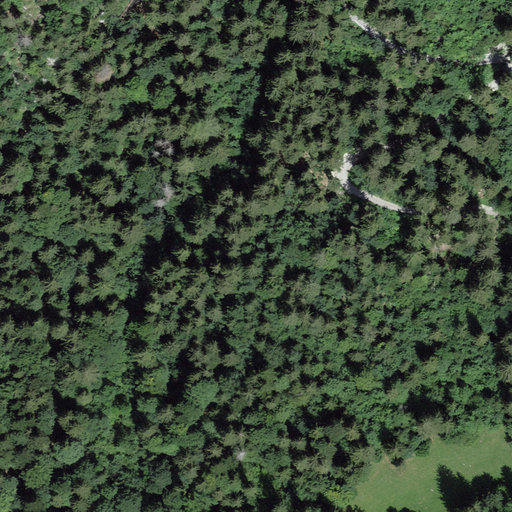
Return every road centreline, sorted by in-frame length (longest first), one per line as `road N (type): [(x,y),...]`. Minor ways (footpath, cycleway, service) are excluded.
road 1 (track): [(511,216),(405,212),(352,187),(343,172),(511,76)]
road 2 (track): [(511,64),(395,48),(360,27),(350,0)]
